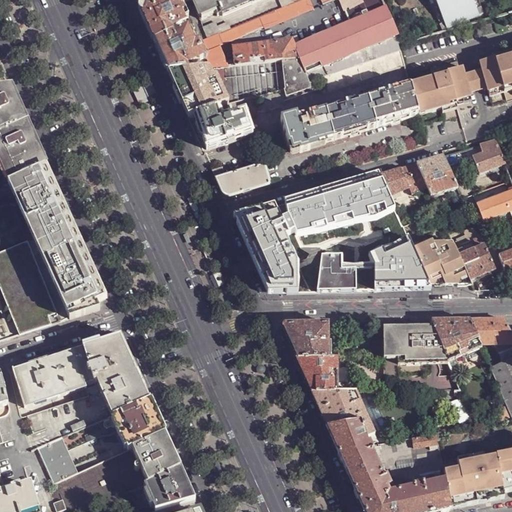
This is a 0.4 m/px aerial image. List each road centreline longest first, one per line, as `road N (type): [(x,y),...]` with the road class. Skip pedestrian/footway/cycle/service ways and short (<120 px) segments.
road 1 (secondary): [(204,335),(67,28)]
road 2 (residential): [(261,312),(511,305)]
road 3 (residential): [(30,104),(126,321)]
road 4 (residential): [(218,213),(123,0)]
road 5 (residential): [(351,511),(261,312)]
road 6 (residential): [(218,213),(424,152)]
road 7 (secondary): [(282,511),(204,335)]
road 8 (residential): [(144,360),(210,511)]
road 9 (unclassified): [(0,359),(126,321)]
